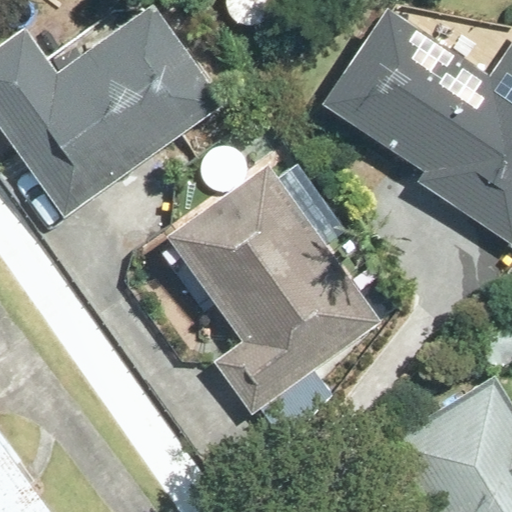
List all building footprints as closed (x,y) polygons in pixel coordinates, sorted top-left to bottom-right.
[(0,44),(0,109),(70,213),(234,102),(165,0),(158,0),(62,65),(33,23),(0,44)] [(399,0),(333,98),(431,165),(424,175),(511,234),(511,32),(501,25),(480,55),(399,0)] [(277,156),(180,227),(185,234),(165,250),(209,310),(223,300),(249,336),(219,358),(257,410),(264,404),(284,431),(336,394),(317,367),(386,316),(320,225),(333,216),(297,167),(290,172),(277,156)] [(511,511),(511,389),(500,370),(390,439),(435,511),(511,511)] [(60,511),(0,422),(0,511),(60,511)]
